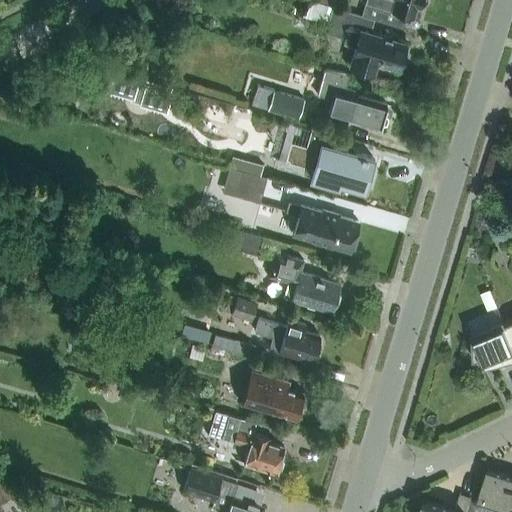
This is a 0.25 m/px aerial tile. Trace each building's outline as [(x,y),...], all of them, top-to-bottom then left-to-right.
[(356,46),(350,63),(374,71),(376,61),(397,67),(398,64),(402,62),(403,57),(402,53),(405,42),(370,31),(374,19),(361,15),(315,0),(306,0),(301,14),(327,23),(324,32),(344,39),(343,42),(356,46)] [(403,27),(406,15),(412,17),(416,4),(421,5),(421,3),(424,4),(425,0),(365,0),(361,15),(374,19),(403,27)] [(345,86),(345,84),(348,74),(325,67),(317,93),(345,101),(341,114),(379,126),(380,124),(386,123),(388,115),(384,111),(386,103),(356,94),(354,89),(345,86)] [(116,72),(111,90),(132,95),(131,99),(163,109),(169,87),(116,72)] [(258,84),(252,104),(267,109),(273,89),(258,84)] [(298,118),(304,98),(273,89),(267,109),(298,118)] [(285,159),(314,168),(311,177),(338,185),(339,181),(363,189),(368,172),(371,172),(375,161),(372,160),(372,157),(336,146),(340,135),(312,126),(305,147),(290,142),(285,159)] [(233,155),(229,167),(242,170),(259,175),(263,164),(233,155)] [(260,202),(266,177),(259,175),(242,170),(235,195),(260,202)] [(358,221),(288,201),(286,210),(298,213),(292,233),(350,250),(358,221)] [(257,255),(260,245),(262,237),(235,229),(230,247),(257,255)] [(332,311),(340,282),(300,270),(303,259),(276,251),(269,275),(288,281),(287,284),(294,287),(291,298),(306,303),(307,306),(313,308),(316,306),(332,311)] [(497,306),(490,289),(482,293),(488,310),(497,306)] [(237,296),(232,313),(251,319),(257,302),(237,296)] [(286,325),(272,321),(257,316),(253,329),(272,335),(269,348),(312,360),(313,357),(316,356),(318,348),(316,346),(320,335),(303,330),(305,323),(288,318),(286,325)] [(484,368),(511,362),(511,340),(505,323),(503,319),(471,332),(473,358),(480,358),(484,368)] [(232,350),(232,352),(242,354),(246,342),(236,339),(235,341),(214,335),(212,345),(232,350)] [(288,381),(274,376),(249,369),(240,402),(296,418),(297,414),(299,415),(302,404),(300,404),(303,392),(286,387),(288,381)] [(208,433),(233,440),(248,445),(243,462),(275,472),(276,470),(280,468),(283,460),(280,457),(284,446),(268,441),(269,437),(253,432),(252,433),(246,431),(249,421),(214,411),(208,433)] [(261,511),(264,505),(259,503),(263,491),(189,467),(182,490),(212,500),(211,503),(227,509),(225,511),(261,511)] [(511,474),(487,467),(477,499),(511,509),(511,474)] [(2,479),(0,480),(0,497),(10,492),(2,479)] [(423,499),(419,511),(418,511),(466,511),(471,496),(460,492),(455,509),(423,499)]
